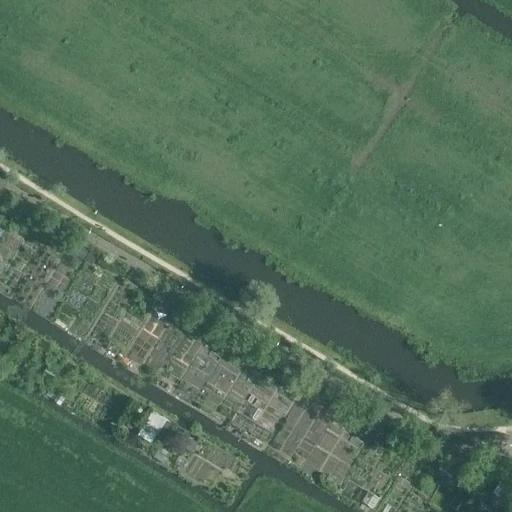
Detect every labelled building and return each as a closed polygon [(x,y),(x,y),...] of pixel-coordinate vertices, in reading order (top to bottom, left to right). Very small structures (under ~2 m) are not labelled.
[(25,215),(12,207),(8,213),(21,221),(25,215)] [(96,257),(84,249),(79,255),(93,263),(96,257)] [(170,301),(157,293),(153,300),(166,307),(170,301)] [(240,343),(227,335),(223,341),(237,349),(240,343)] [(313,384),(307,380),(300,376),(296,383),(309,391),(313,384)] [(143,409),(133,403),(127,414),(137,420),(143,409)] [(141,430),(155,438),(157,436),(161,438),(170,423),(166,420),(152,411),(150,414),(146,411),(139,423),(143,426),(141,430)] [(385,427),(379,423),(372,419),(368,425),(382,433),(385,427)] [(191,453),(197,443),(187,437),(181,447),(191,453)] [(439,468),(453,476),(457,470),(443,462),(439,468)] [(493,493),(499,498),(508,487),(501,482),(493,493)]
